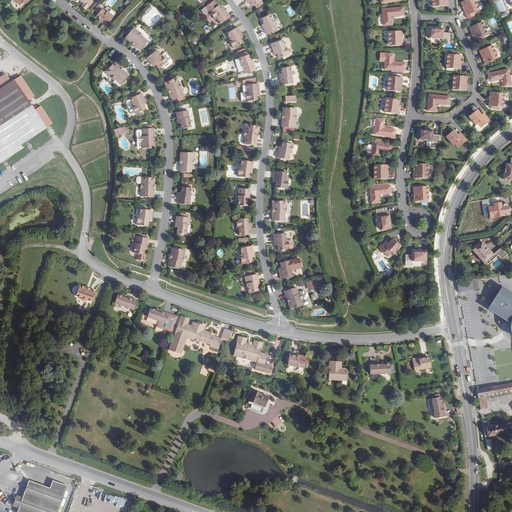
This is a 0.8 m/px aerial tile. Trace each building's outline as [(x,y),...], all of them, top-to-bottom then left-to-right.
[(74,0),(76,2),(78,0),(80,0),(82,2),(83,1),(84,2),(80,5),(84,9),(92,1),(91,0),(74,0)] [(245,0),(246,0),(248,0),(250,2),(253,6),(255,5),(257,8),(263,4),(261,1),(262,0),(245,0)] [(474,0),(466,0),(462,2),(465,9),(464,9),(466,16),(479,10),(474,0)] [(102,9),(102,8),(99,5),(94,11),(98,14),(95,16),(99,20),(100,19),(102,20),(100,22),(105,26),(113,17),(106,11),(105,12),(102,9)] [(220,24),(229,18),(230,17),(226,11),(224,13),(221,9),(218,5),(209,12),(215,20),(216,18),(220,24)] [(403,7),(382,9),(384,26),(392,25),(391,17),(402,16),(401,11),(403,11),(403,7)] [(267,35),(269,34),(278,29),(270,14),(262,19),(264,24),(266,27),(264,28),(267,35)] [(482,22),(469,27),(472,34),(473,33),(476,40),(487,35),(482,22)] [(237,27),(236,28),(227,33),(230,39),(229,40),(233,48),(243,43),(240,39),(239,35),(241,34),(237,27)] [(134,28),(126,37),(125,38),(130,42),(132,40),(136,43),(134,45),(140,51),(141,49),(148,41),(142,36),(138,33),(139,32),(134,28)] [(429,28),(429,38),(442,39),(442,40),(449,40),(452,40),(452,33),(449,33),(449,32),(443,32),(443,28),(429,28)] [(400,31),(388,32),(389,42),(396,41),(396,46),(403,46),(402,39),(401,39),(400,31)] [(282,40),(273,43),(271,44),(273,51),(276,50),(277,54),(279,59),(289,55),(286,46),(285,47),(282,40)] [(492,45),(479,51),(482,57),(484,57),(487,63),(498,59),(492,45)] [(156,50),(148,57),(147,58),(151,63),(153,62),(156,65),(159,69),(168,62),(162,55),(160,56),(156,50)] [(244,74),(254,71),(256,70),(254,63),(251,64),(250,60),(248,55),(247,51),(238,54),(240,58),(235,60),(238,72),(243,71),(244,74)] [(393,54),(385,53),(384,70),(405,71),(405,67),(403,67),(403,63),(393,62),(393,54)] [(459,55),(447,54),(446,64),(454,65),(453,69),(460,70),(461,63),(459,63),(459,55)] [(120,84),(128,77),(129,76),(123,70),(121,72),(118,69),(120,67),(115,62),(114,63),(106,71),(110,76),(111,75),(115,79),(120,84)] [(511,76),(507,66),(488,73),(490,77),(492,77),(493,80),(503,76),(506,84),(511,81),(511,76)] [(281,85),(283,85),(293,83),(290,67),(281,68),(282,74),(283,78),(280,78),(281,85)] [(465,76),(453,75),(453,85),(460,86),(459,90),(466,91),(466,84),(465,84),(465,76)] [(401,77),(387,76),(385,90),(397,91),(398,84),(400,84),(401,77)] [(172,101),(174,100),(184,96),(181,89),(178,84),(179,84),(177,77),(164,83),(167,89),(170,88),(172,93),(169,94),(172,101)] [(0,163),(23,148),(20,145),(45,129),(14,80),(0,88),(0,163)] [(258,84),(257,84),(246,85),(247,92),(245,92),(246,101),(257,100),(257,95),(256,91),(259,91),(258,84)] [(504,94),(490,92),(490,99),(491,99),(490,107),(503,108),(504,94)] [(141,93),(139,94),(136,95),(135,93),(129,95),(134,105),(132,105),(136,114),(146,109),(144,105),(142,101),(144,100),(141,93)] [(428,95),(427,111),(435,112),(436,104),(446,105),(447,101),(449,101),(449,96),(428,95)] [(396,100),(384,98),(383,108),(391,109),(390,114),(397,114),(397,107),(396,107),(396,100)] [(134,105),(131,99),(127,101),(127,102),(133,115),(136,114),(132,105),(134,105)] [(296,108),(284,108),(283,108),(282,115),(285,115),(285,119),(282,119),(282,127),(283,127),(294,128),(294,120),(295,115),(296,115),(296,108)] [(481,115),(477,110),(469,116),(476,125),(478,124),(481,128),(490,121),(486,116),(483,118),(481,115)] [(182,129),(191,127),(188,111),(176,113),(177,120),(180,120),(181,123),(182,129)] [(383,120),(375,118),(373,135),(393,138),(394,134),(392,134),(392,129),(382,128),(383,120)] [(244,144),(254,146),(256,146),(257,138),(255,138),(256,133),(258,133),(259,127),(257,126),(246,124),(245,131),(246,131),(245,137),(244,144)] [(142,129),(142,136),(142,142),(141,142),(142,148),(142,149),(153,148),(155,148),(155,141),(152,141),(152,136),(154,136),(154,128),(152,128),(152,125),(142,126),(142,129)] [(419,129),(418,140),(426,141),(432,141),(431,143),(438,143),(439,135),(433,135),(433,131),(428,130),(424,130),(419,129)] [(458,135),(454,130),(446,137),(453,146),(455,144),(458,148),(467,141),(463,136),(460,138),(458,135)] [(375,141),(373,141),(372,146),(371,149),(370,157),(378,158),(380,150),(390,152),(390,148),(393,148),(393,144),(385,143),(375,141)] [(277,158),(278,158),(288,160),(290,153),(292,154),(293,145),(283,142),(282,147),(281,151),(278,151),(277,158)] [(180,172),(182,172),(192,172),(192,165),(192,160),(193,160),(194,153),(182,153),(180,153),(180,159),(183,159),(183,164),(180,164),(180,172)] [(511,157),(511,158),(510,165),(506,164),(503,179),(511,181),(511,157)] [(253,162),(251,162),(241,161),(240,167),(239,167),(237,177),(248,178),(249,173),(250,169),(252,169),(253,162)] [(427,163),(415,163),(415,171),(413,171),(413,178),(420,178),(420,173),(427,173),(427,163)] [(387,165),(375,165),(374,175),(382,175),(381,180),(388,180),(388,173),(386,173),(387,165)] [(287,173),(276,171),(275,171),(274,179),(277,179),(276,183),(276,188),(287,189),(288,180),(286,179),(287,173)] [(155,178),(153,178),(141,177),(141,184),(142,184),(142,189),(141,197),(151,197),(153,197),(154,190),(151,189),(152,185),(154,185),(155,178)] [(391,190),(391,185),(370,187),(371,203),(380,203),(379,195),(389,194),(389,190),(391,190)] [(178,204),(179,204),(190,205),(191,188),(182,187),(181,193),(181,197),(178,197),(178,204)] [(427,188),(413,188),(413,195),(415,195),(415,202),(427,202),(427,188)] [(250,189),(249,189),(238,189),(238,206),(247,206),(247,201),(248,197),(250,197),(250,189)] [(273,221),(274,221),(285,221),(285,213),(285,208),(286,208),(286,201),(274,201),(272,201),(272,208),(275,208),(275,213),(273,213),(273,221)] [(508,204),(501,206),(501,202),(490,204),(491,206),(488,207),(488,210),(487,211),(486,212),(486,214),(488,215),(489,216),(490,218),(510,215),(508,204)] [(152,210),(150,210),(140,209),(139,216),(137,216),(136,225),(147,226),(148,221),(148,218),(151,218),(152,210)] [(381,230),(391,228),(389,215),(384,215),(383,209),(376,210),(377,217),(378,216),(381,230)] [(180,217),(176,216),(175,224),(178,224),(178,228),(177,233),(186,235),(188,218),(188,215),(180,214),(180,217)] [(239,235),(249,235),(251,235),(251,227),(248,228),(248,224),(247,219),(236,219),(237,228),(239,228),(239,235)] [(285,233),(275,234),(274,235),(274,242),(277,242),(277,246),(278,250),(289,249),(288,241),(288,240),(286,240),(285,233)] [(137,234),(136,236),(133,253),(143,255),(144,249),(144,245),(147,246),(148,238),(146,238),(147,236),(137,234)] [(383,245),(379,249),(388,257),(391,252),(393,254),(400,245),(392,239),(388,244),(385,247),(383,245)] [(494,255),(493,255),(482,242),(472,250),(484,264),(486,262),(488,265),(491,262),(488,260),(494,255)] [(252,246),(250,246),(240,248),(242,255),(240,256),(242,265),(252,263),(253,262),(252,258),(251,254),(253,253),(252,246)] [(185,250),(174,248),(172,248),(171,254),(173,255),(172,260),(170,259),(168,267),(170,267),(180,269),(182,262),(183,257),(184,257),(185,250)] [(507,255),(501,248),(495,253),(498,256),(502,260),(507,255)] [(425,262),(426,252),(412,251),(411,255),(404,254),(403,265),(410,266),(411,261),(425,262)] [(493,255),(494,255),(488,260),(491,262),(498,256),(495,253),(493,255)] [(293,277),(291,270),(300,268),(301,266),(300,260),(298,259),(280,263),(281,267),(282,271),(279,272),(281,279),(283,279),(293,277)] [(255,274),(245,277),(249,293),(258,291),(257,286),(256,282),(258,281),(257,274),(255,274)] [(459,292),(479,288),(477,278),(457,281),(459,292)] [(312,280),(307,282),(309,290),(315,288),(312,280)] [(96,291),(80,285),(76,296),(92,302),(96,291)] [(296,287),(286,291),(284,291),(287,298),(289,298),(291,302),(288,303),(290,310),(303,305),(308,304),(306,298),(307,297),(308,296),(307,293),(306,292),(304,293),(304,290),(298,292),(296,287)] [(511,298),(500,289),(486,307),(508,323),(508,325),(508,328),(508,330),(509,332),(510,334),(511,335),(511,336),(511,298)] [(133,310),(136,302),(137,300),(130,298),(130,300),(123,297),(121,297),(122,296),(118,295),(118,296),(117,295),(114,303),(133,310)] [(156,326),(172,332),(178,317),(163,312),(162,314),(155,311),(154,311),(154,310),(151,309),(150,309),(149,311),(149,312),(144,310),(142,315),(158,321),(156,326)] [(197,324),(193,322),(191,326),(187,325),(186,324),(188,319),(181,316),(169,350),(181,354),(187,338),(199,342),(200,341),(210,344),(210,346),(217,349),(221,339),(214,336),(214,334),(209,332),(208,334),(203,332),(206,325),(198,322),(197,324)] [(225,328),(221,339),(227,341),(231,331),(225,328)] [(267,355),(260,353),(262,343),(254,341),(253,345),(251,345),(252,342),(248,342),(247,344),(245,343),(247,339),(238,336),(233,356),(257,362),(255,370),(271,374),(272,367),(265,365),(267,355)] [(300,356),(299,357),(289,355),(288,365),(304,368),(306,357),(300,356)] [(431,367),(429,359),(429,357),(419,359),(418,358),(412,359),(414,371),(431,367)] [(347,381),(348,369),(336,368),(336,362),(330,361),(328,380),(347,381)] [(385,365),(376,365),(376,363),(369,364),(370,374),(390,373),(389,365),(389,364),(385,365)] [(511,382),(497,385),(492,386),(477,389),(480,409),(486,407),(484,397),(511,392),(511,422),(488,428),(487,421),(483,422),(486,437),(490,436),(511,431),(511,382)] [(267,397),(252,391),(248,401),(263,407),(267,397)] [(444,410),(442,410),(441,402),(441,401),(440,398),(440,397),(432,399),(435,418),(445,417),(444,410)] [(40,477),(39,482),(48,485),(50,479),(40,477)] [(57,511),(67,486),(52,481),(49,488),(28,481),(22,498),(18,508),(17,511),(57,511)] [(506,482),(494,484),(496,491),(507,489),(506,482)] [(22,498),(17,496),(13,506),(18,508),(22,498)]
